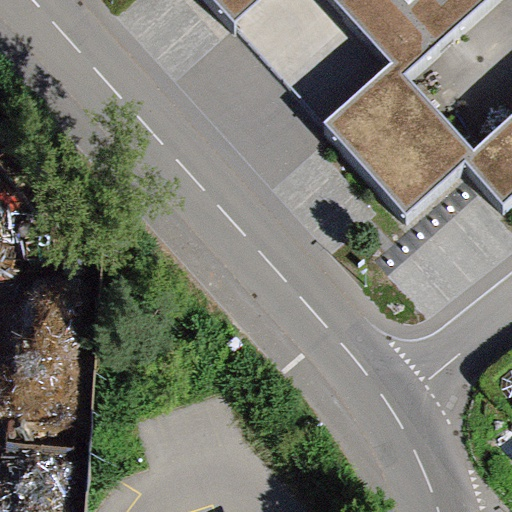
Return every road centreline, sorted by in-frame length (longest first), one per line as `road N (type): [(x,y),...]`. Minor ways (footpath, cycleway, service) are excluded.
road 1 (residential): [(24,0),(391,408)]
road 2 (residential): [(511,309),(391,408)]
